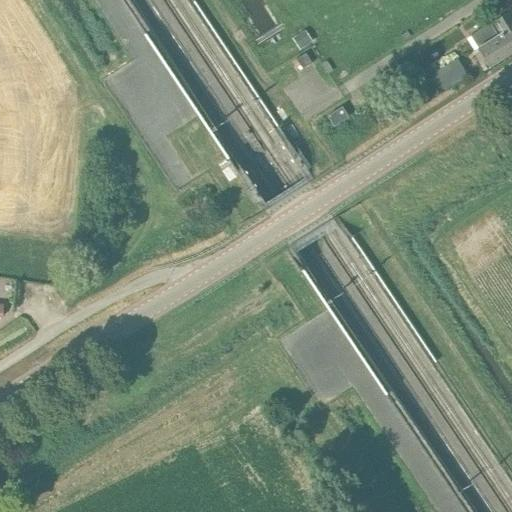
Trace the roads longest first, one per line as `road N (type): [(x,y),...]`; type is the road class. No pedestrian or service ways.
road 1 (track): [(479,112),(489,139),(473,167),(367,238),(511,453)]
road 2 (secondary): [(199,278),(511,76)]
road 3 (track): [(69,320),(75,300),(143,230),(148,210),(145,182),(85,84)]
road 4 (secondary): [(0,404),(199,278)]
road 5 (residential): [(0,362),(145,282),(199,278)]
road 6 (track): [(206,0),(257,78),(288,97)]
